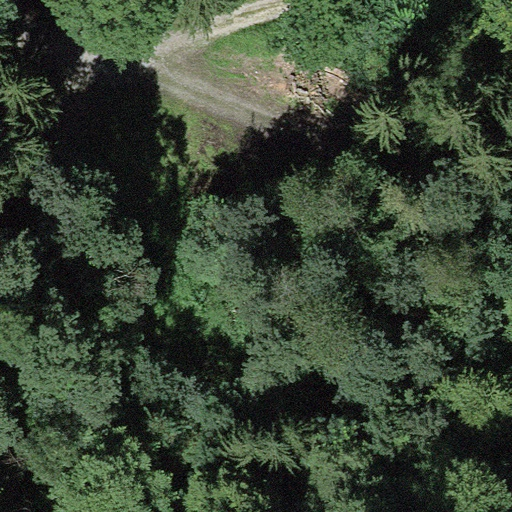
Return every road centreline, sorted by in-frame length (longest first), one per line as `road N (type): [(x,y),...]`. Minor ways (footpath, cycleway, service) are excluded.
road 1 (track): [(511,479),(390,410),(171,370),(119,314),(87,252),(71,179),(70,121),(82,54)]
road 2 (track): [(511,218),(82,54)]
road 3 (track): [(82,54),(312,0)]
